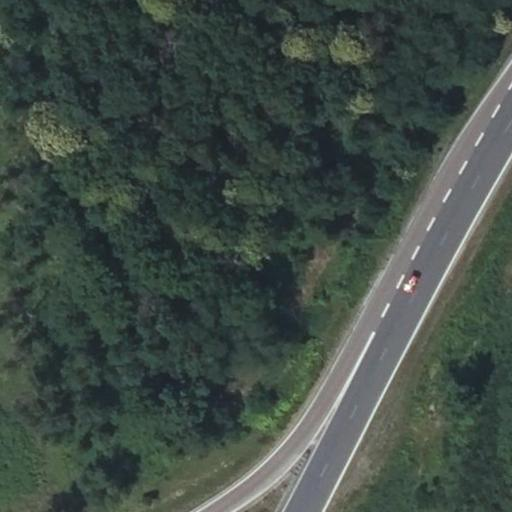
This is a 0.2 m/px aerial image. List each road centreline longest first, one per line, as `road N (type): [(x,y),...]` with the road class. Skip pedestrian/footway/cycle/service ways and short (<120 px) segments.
road 1 (trunk): [(511,111),(344,406)]
road 2 (trunk): [(344,406),(217,511)]
